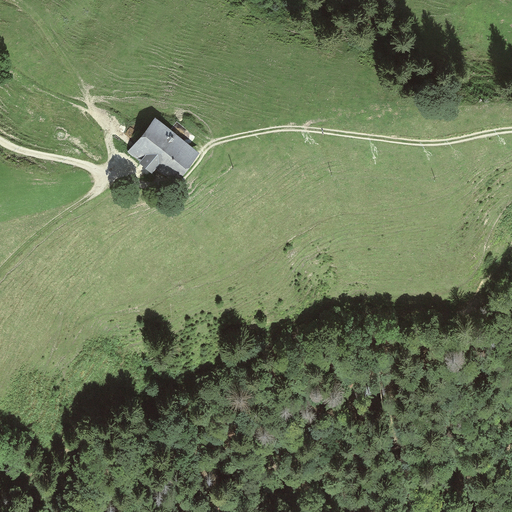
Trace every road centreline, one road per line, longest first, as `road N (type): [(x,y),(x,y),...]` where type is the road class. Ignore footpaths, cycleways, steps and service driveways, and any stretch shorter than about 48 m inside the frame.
road 1 (track): [(108,169),(140,184),(167,185),(212,144),(284,128),(432,143),(511,129)]
road 2 (track): [(0,139),(27,153),(108,169),(95,191),(0,269)]
road 3 (track): [(108,169),(107,132),(47,32),(14,0)]
